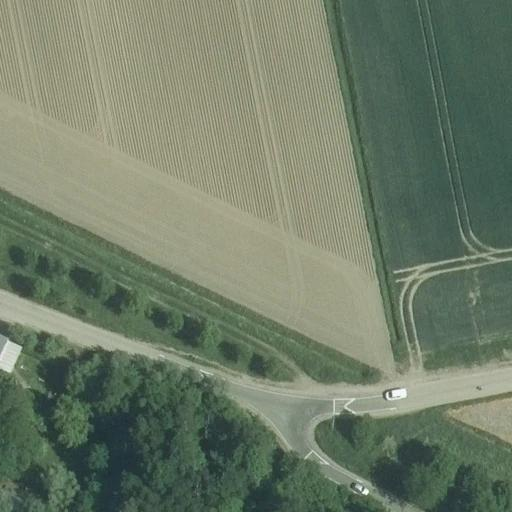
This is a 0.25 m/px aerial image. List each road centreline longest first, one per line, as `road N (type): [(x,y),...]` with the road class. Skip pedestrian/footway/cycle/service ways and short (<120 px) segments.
road 1 (unclassified): [(293,407),(0,302)]
road 2 (unclassified): [(293,407),(397,402),(511,379)]
road 3 (unclassified): [(409,511),(307,455),(293,430),(293,407)]
road 4 (track): [(511,461),(397,402)]
